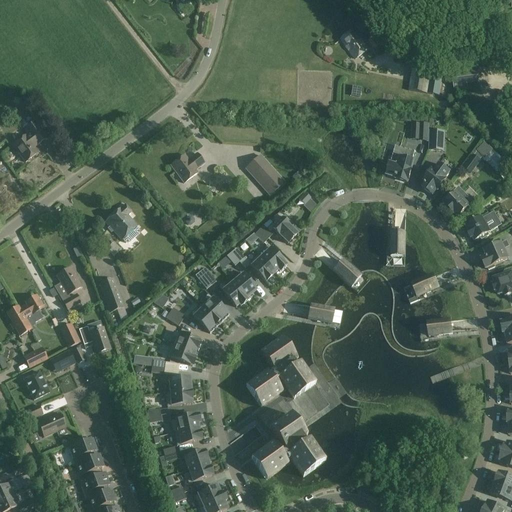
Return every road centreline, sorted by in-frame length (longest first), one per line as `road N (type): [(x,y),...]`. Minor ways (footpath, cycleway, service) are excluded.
road 1 (residential): [(482,318),(462,263),(428,217),(378,195),(330,207),(290,290),(225,345),(215,366),(215,406),(251,511)]
road 2 (unclassified): [(0,235),(185,98),(201,80),(224,0)]
road 3 (residential): [(461,511),(491,416),(482,318)]
